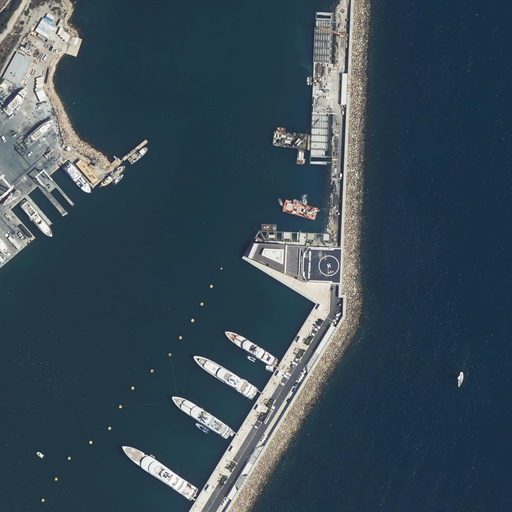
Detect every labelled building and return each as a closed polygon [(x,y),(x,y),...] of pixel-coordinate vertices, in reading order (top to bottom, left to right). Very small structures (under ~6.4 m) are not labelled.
[(32,59),(17,52),(3,78),(18,85),(32,59)] [(8,115),(30,93),(24,88),(3,109),(8,115)] [(36,93),(40,100),(46,97),(42,89),(36,93)] [(32,140),(55,125),(52,119),(28,134),(32,140)] [(81,160),(76,164),(93,184),(98,179),(81,160)] [(302,249),(304,247),(254,244),(247,258),(295,279),(295,277),(296,275),(298,275),(299,258),(297,257),(296,255),(296,253),(296,251),(298,250),(299,249),(302,249)] [(333,286),(338,286),(339,249),(335,249),(304,247),(302,249),(299,249),(298,250),(296,251),(296,253),(296,255),(297,257),(299,258),(298,275),(296,275),(295,277),(295,279),(295,281),(297,282),(299,283),(301,283),(304,286),(333,286)] [(330,324),(307,367),(311,369),(334,327),(330,324)] [(255,449),(252,455),(257,458),(260,451),(255,449)] [(242,472),(247,475),(256,458),(251,456),(242,472)] [(233,487),(227,497),(232,500),(237,490),(233,487)]
